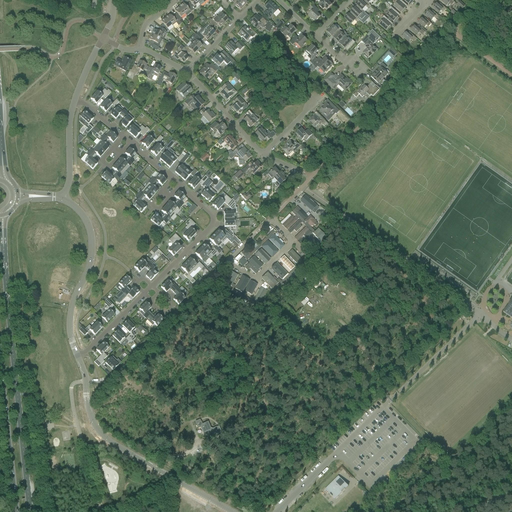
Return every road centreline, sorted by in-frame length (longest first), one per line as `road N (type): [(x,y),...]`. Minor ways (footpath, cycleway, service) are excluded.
road 1 (secondary): [(29,511),(2,241)]
road 2 (unclassified): [(85,381),(118,370),(284,206)]
road 3 (tertiary): [(232,511),(106,439),(94,427),(85,381)]
road 4 (tertiary): [(76,356),(68,328),(91,241),(81,212),(62,198)]
road 5 (secondary): [(0,366),(15,511)]
